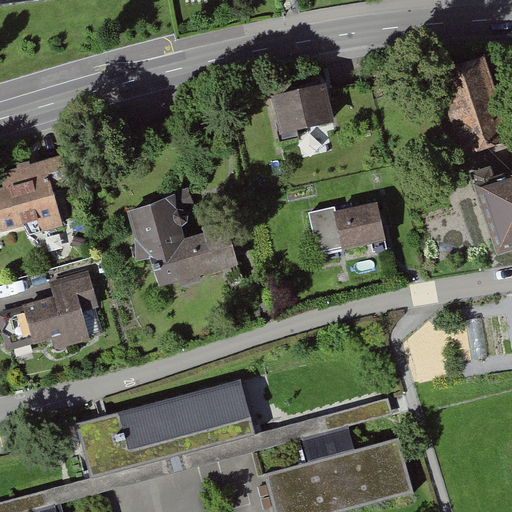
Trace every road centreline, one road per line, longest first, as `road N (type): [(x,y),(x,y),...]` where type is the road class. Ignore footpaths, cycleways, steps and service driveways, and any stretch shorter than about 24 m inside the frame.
road 1 (residential): [(0,411),(394,303),(511,282)]
road 2 (tertiary): [(511,19),(344,35),(225,58),(0,120)]
